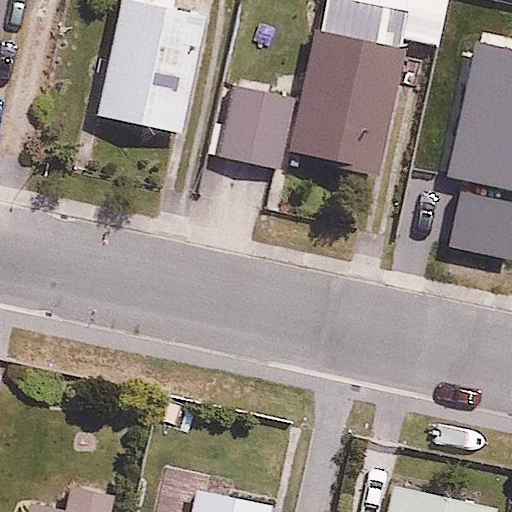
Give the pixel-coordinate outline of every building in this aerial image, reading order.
[(175,131),(199,9),(171,4),(171,0),(108,0),(87,114),(175,131)] [(218,77),(205,155),(283,169),(285,155),(372,170),(396,34),(463,45),(470,0),(306,0),(292,89),(218,77)] [(511,0),(485,0),(482,17),(511,23),(511,0)] [(511,69),(471,57),(456,109),(511,125),(511,69)] [(265,511),(267,500),(183,485),(178,511),(265,511)] [(493,511),(494,508),(390,485),(384,511),(493,511)] [(72,511),(10,495),(5,511),(72,511)]
